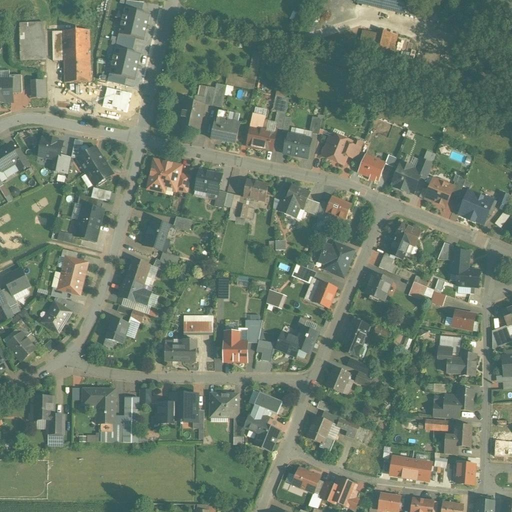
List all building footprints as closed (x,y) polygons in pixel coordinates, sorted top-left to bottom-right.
[(408,0),(357,0),(357,3),(405,15),(408,0)] [(149,15),(128,10),(123,34),(143,39),(149,15)] [(45,24),(20,25),(20,61),(46,60),(45,24)] [(397,35),(376,30),(368,64),(390,69),(397,35)] [(90,61),(89,31),(64,32),(63,32),(64,62),(90,61)] [(64,62),(63,32),(52,32),(53,62),(64,62)] [(141,54),(113,47),(107,73),(135,80),(141,54)] [(90,61),(64,62),(65,84),(91,83),(90,61)] [(21,76),(9,76),(9,80),(10,80),(11,94),(22,94),(21,76)] [(0,80),(0,103),(5,103),(11,102),(11,94),(10,80),(9,80),(0,80)] [(46,82),(31,82),(32,99),(46,99),(46,82)] [(216,89),(207,88),(204,105),(212,107),(216,89)] [(226,92),(216,89),(212,107),(222,109),(226,92)] [(289,99),(276,97),(274,104),(279,105),(277,112),(286,114),(289,99)] [(204,105),(184,101),(182,112),(183,112),(180,127),(199,131),(204,105)] [(240,125),(227,122),(229,113),(219,111),(217,120),(215,120),(211,140),(221,142),(221,141),(236,144),(240,125)] [(286,114),(277,112),(274,126),(277,127),(277,126),(283,127),(286,114)] [(265,119),(254,116),(252,128),(267,131),(268,128),(269,128),(270,124),(264,123),(265,119)] [(323,120),(313,118),(309,134),(319,136),(323,120)] [(267,131),(252,128),(247,148),(259,150),(260,149),(272,152),(276,130),(269,128),(268,128),(267,131)] [(311,140),(288,135),(284,154),(299,157),(299,158),(307,159),(311,140)] [(342,142),(331,137),(326,148),(324,149),(322,154),(323,156),(323,157),(343,166),(347,157),(353,143),(352,143),(343,139),(342,142)] [(49,141),(42,140),(39,157),(54,160),(59,161),(60,157),(63,144),(56,142),(56,140),(50,139),(49,141)] [(364,144),(353,140),(352,143),(353,143),(347,157),(357,161),(364,144)] [(73,151),(79,152),(78,157),(81,154),(83,143),(75,141),(73,151)] [(10,146),(0,151),(0,168),(2,172),(16,164),(19,161),(14,153),(10,146)] [(86,173),(104,162),(95,148),(78,160),(86,173)] [(30,165),(20,150),(14,153),(19,161),(16,164),(20,171),(30,165)] [(437,157),(428,153),(424,162),(433,165),(437,157)] [(358,173),(379,182),(385,165),(386,165),(385,164),(365,156),(358,173)] [(385,165),(393,168),(397,159),(389,156),(385,164),(386,165),(385,165)] [(52,172),(66,175),(69,158),(60,157),(59,161),(54,160),(52,172)] [(424,162),(422,161),(417,172),(420,173),(419,178),(427,181),(433,165),(424,162)] [(104,162),(86,173),(95,186),(112,175),(104,162)] [(180,168),(155,162),(149,189),(164,193),(165,187),(169,185),(175,187),(176,187),(179,174),(180,168)] [(412,168),(402,164),(401,166),(401,165),(393,185),(395,186),(395,187),(395,188),(403,192),(404,190),(414,194),(417,186),(416,184),(419,178),(420,173),(417,172),(411,170),(412,168)] [(222,176),(200,171),(195,190),(211,194),(209,200),(216,201),(219,192),(222,176)] [(191,177),(179,174),(176,187),(175,187),(174,191),(187,194),(191,177)] [(466,180),(456,176),(453,182),(456,183),(463,186),(465,182),(466,180)] [(269,186),(247,181),(244,198),(265,202),(269,186)] [(447,183),(442,182),(440,183),(438,186),(436,187),(432,185),(426,199),(434,203),(434,204),(445,209),(451,193),(459,196),(463,186),(456,183),(454,188),(448,186),(447,183)] [(310,194),(292,187),(286,201),(284,200),(283,203),(279,212),(295,219),(299,209),(303,210),(304,209),(308,201),(310,194)] [(94,189),(93,191),(101,193),(99,201),(109,203),(111,193),(94,189)] [(101,193),(93,191),(91,199),(99,201),(101,193)] [(227,194),(219,192),(216,201),(214,207),(224,209),(224,207),(227,194)] [(488,200),(468,192),(459,215),(484,225),(488,215),(492,217),(495,208),(497,203),(489,199),(488,200)] [(510,197),(501,193),(501,194),(497,203),(498,203),(495,208),(504,212),(510,197)] [(234,196),(227,194),(224,207),(231,209),(234,196)] [(248,207),(240,205),(241,197),(234,196),(231,209),(238,210),(235,224),(244,226),(248,207)] [(351,206),(332,198),(328,208),(326,213),(327,213),(338,218),(337,219),(344,222),(345,221),(351,206)] [(283,203),(274,199),(273,210),(279,212),(283,203)] [(321,205),(308,201),(304,209),(303,210),(318,217),(318,216),(321,205)] [(328,208),(321,205),(318,216),(324,218),(327,213),(326,213),(328,208)] [(104,211),(83,206),(80,221),(100,226),(104,211)] [(509,217),(504,213),(495,224),(501,228),(509,217)] [(193,221),(177,218),(174,225),(184,228),(183,231),(189,233),(193,221)] [(100,226),(80,221),(76,236),(76,237),(83,238),(96,242),(100,226)] [(170,227),(152,221),(148,235),(147,235),(144,246),(165,253),(169,242),(166,241),(170,227)] [(402,225),(396,239),(394,242),(395,243),(390,254),(403,259),(409,246),(415,248),(421,232),(402,225)] [(322,233),(316,230),(314,236),(320,238),(322,233)] [(74,236),(65,234),(63,242),(72,244),(74,236)] [(83,238),(76,237),(76,236),(74,236),(72,244),(81,247),(83,238)] [(284,241),(276,241),(276,242),(276,248),(276,251),(284,251),(284,241)] [(335,244),(333,248),(326,245),(319,263),(326,265),(324,270),(343,278),(354,252),(335,244)] [(454,247),(445,244),(438,260),(452,262),(453,252),(454,247)] [(66,259),(77,261),(78,255),(63,252),(62,257),(66,259)] [(479,272),(468,271),(469,254),(453,252),(452,262),(451,270),(458,271),(457,287),(478,288),(479,272)] [(162,254),(160,261),(168,265),(176,269),(179,259),(162,254)] [(77,261),(66,259),(58,292),(67,295),(82,298),(89,264),(77,261)] [(150,266),(134,260),(130,271),(129,271),(126,280),(144,286),(146,277),(150,266)] [(160,261),(157,260),(153,267),(165,273),(168,265),(160,261)] [(394,267),(382,262),(379,268),(392,274),(394,267)] [(315,266),(308,263),(307,269),(313,272),(315,266)] [(315,274),(296,266),(291,278),(310,285),(315,274)] [(21,270),(4,279),(9,288),(12,295),(29,287),(21,270)] [(392,282),(373,274),(370,282),(371,282),(366,295),(384,302),(392,282)] [(217,300),(227,301),(227,278),(217,278),(217,300)] [(144,286),(126,280),(124,287),(123,286),(119,298),(124,299),(137,304),(138,303),(147,306),(153,289),(144,286)] [(313,280),(306,299),(329,309),(337,290),(313,280)] [(455,286),(438,280),(435,290),(452,296),(455,286)] [(427,288),(414,283),(409,296),(421,301),(427,288)] [(9,288),(2,292),(8,304),(10,308),(17,305),(12,295),(9,288)] [(66,300),(67,295),(58,292),(53,291),(52,297),(66,300)] [(286,297),(270,291),(265,304),(281,311),(286,297)] [(446,296),(435,292),(431,304),(442,308),(446,296)] [(66,301),(58,299),(55,304),(62,308),(66,301)] [(137,304),(124,299),(122,306),(135,311),(137,304)] [(76,303),(66,301),(62,308),(70,313),(76,303)] [(62,308),(55,304),(43,323),(59,333),(71,314),(70,313),(62,308)] [(131,311),(119,307),(117,313),(129,317),(131,311)] [(511,307),(502,311),(507,327),(511,325),(511,307)] [(145,315),(133,311),(131,320),(142,323),(145,315)] [(475,316),(456,312),(453,328),(476,332),(478,324),(474,323),(475,316)] [(129,324),(113,319),(106,339),(104,346),(113,349),(115,343),(122,345),(129,324)] [(302,329),(304,329),(307,321),(300,319),(297,327),(302,329)] [(22,320),(13,327),(20,336),(22,334),(26,338),(32,333),(22,320)] [(262,322),(247,322),(248,342),(257,343),(262,322)] [(369,328),(354,322),(342,351),(361,359),(365,348),(362,347),(369,328)] [(197,323),(184,323),(184,335),(197,335),(197,323)] [(213,323),(197,323),(197,335),(213,335),(213,323)] [(392,331),(377,325),(373,334),(388,340),(392,331)] [(504,327),(492,332),(493,350),(505,345),(504,342),(509,340),(504,327)] [(304,329),(302,329),(298,340),(294,348),(297,349),(310,354),(318,335),(304,329)] [(225,343),(224,343),(224,363),(247,363),(247,343),(238,343),(238,333),(226,333),(225,343)] [(26,338),(22,334),(20,336),(8,346),(21,362),(36,350),(26,338)] [(298,340),(283,334),(279,342),(276,350),(277,350),(294,357),(297,349),(294,348),(298,340)] [(196,342),(184,342),(183,347),(174,347),(174,341),(165,341),(165,361),(196,362),(196,342)] [(274,344),(259,341),(256,353),(262,354),(261,361),(270,363),(274,344)] [(452,349),(440,348),(438,360),(449,361),(449,355),(452,355),(452,349)] [(477,356),(460,355),(452,355),(449,355),(449,361),(448,375),(459,376),(459,375),(475,377),(477,356)] [(511,357),(503,358),(504,377),(511,376),(511,357)] [(373,370),(351,361),(348,367),(370,376),(373,370)] [(350,375),(334,369),(330,380),(329,379),(326,387),(342,394),(350,375)] [(373,379),(359,373),(356,382),(369,388),(373,379)] [(447,386),(434,385),(433,393),(446,394),(447,386)] [(80,390),(73,390),(72,401),(80,401),(80,390)] [(114,392),(84,391),(84,405),(98,405),(98,425),(101,425),(114,425),(114,392)] [(150,391),(140,391),(139,399),(139,405),(150,405),(150,391)] [(474,392),(458,391),(457,398),(457,411),(461,411),(473,412),(474,392)] [(283,403),(260,393),(253,411),(263,415),(263,416),(266,418),(266,417),(268,418),(270,413),(278,416),(283,403)] [(197,395),(172,394),(171,395),(172,395),(172,404),(165,404),(165,408),(158,408),(158,418),(162,418),(162,424),(172,424),(172,422),(181,422),(181,425),(183,425),(183,420),(193,421),(193,423),(197,423),(197,414),(197,395)] [(228,396),(211,396),(211,416),(226,416),(226,418),(234,418),(238,418),(238,395),(228,395),(228,396)] [(457,398),(446,397),(445,411),(453,411),(452,414),(460,415),(461,411),(457,411),(457,398)] [(53,398),(33,398),(33,415),(30,415),(30,422),(37,422),(37,420),(49,420),(53,421),(53,416),(53,398)] [(139,399),(125,398),(125,425),(124,425),(124,443),(139,444),(139,405),(139,399)] [(332,406),(320,401),(317,409),(329,414),(332,406)] [(445,411),(435,410),(434,419),(452,420),(452,414),(453,411),(445,411)] [(253,411),(246,426),(257,430),(263,416),(263,415),(253,411)] [(204,414),(197,414),(197,423),(193,423),(193,430),(204,430),(204,414)] [(53,416),(53,421),(49,420),(49,434),(63,435),(63,417),(53,416)] [(332,424),(316,417),(312,428),(311,427),(306,439),(321,445),(319,448),(330,453),(335,441),(326,438),(332,424)] [(244,421),(238,421),(238,418),(234,418),(234,438),(244,438),(244,421)] [(360,427),(340,420),(337,428),(348,432),(346,437),(355,440),(360,427)] [(448,423),(433,422),(433,431),(448,432),(448,423)] [(114,425),(101,425),(101,443),(124,443),(124,425),(114,425)] [(279,432),(262,425),(258,435),(259,435),(254,446),(270,452),(279,432)] [(472,427),(456,426),(455,437),(446,437),(445,446),(458,447),(470,448),(472,427)] [(511,442),(495,441),(495,457),(511,458),(511,442)] [(458,447),(445,446),(445,455),(458,457),(458,447)] [(451,458),(443,457),(443,456),(439,456),(438,462),(442,463),(442,469),(450,470),(451,458)] [(433,463),(393,457),(390,477),(430,483),(433,463)] [(475,466),(459,464),(457,484),(473,486),(475,466)] [(320,478),(299,470),(293,486),(314,494),(319,481),(320,478)] [(355,487),(339,480),(335,488),(330,502),(335,504),(336,502),(354,510),(358,501),(354,499),(356,494),(353,492),(355,487)] [(328,485),(319,481),(314,494),(322,497),(323,498),(328,485)] [(328,485),(323,498),(322,497),(322,499),(330,502),(335,488),(328,485)] [(398,511),(401,498),(381,495),(379,510),(388,511),(398,511)] [(432,511),(433,502),(414,500),(411,511),(432,511)] [(493,511),(494,503),(477,501),(476,511),(493,511)] [(462,511),(463,506),(443,503),(442,511),(462,511)] [(511,511),(511,503),(505,503),(503,511),(511,511)]
